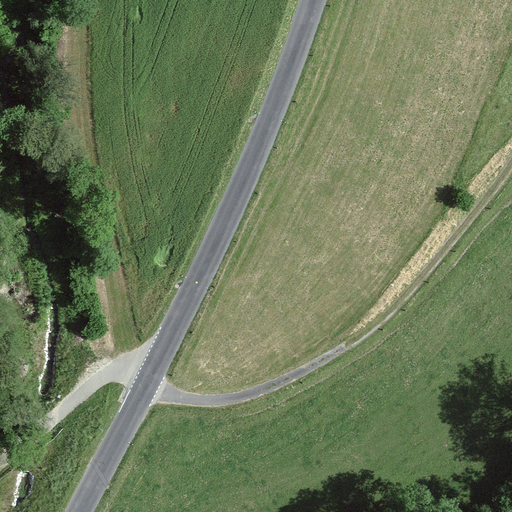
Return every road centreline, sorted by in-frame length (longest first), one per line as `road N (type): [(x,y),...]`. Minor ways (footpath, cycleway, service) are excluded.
road 1 (track): [(0,463),(108,374),(221,399),(328,356),(401,300),(511,164)]
road 2 (tertiary): [(79,511),(241,187),(312,0)]
